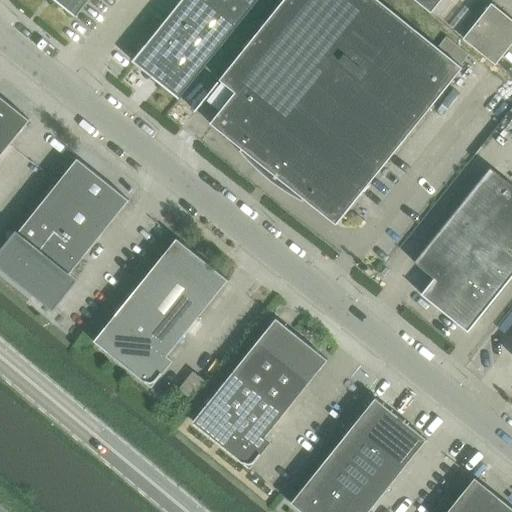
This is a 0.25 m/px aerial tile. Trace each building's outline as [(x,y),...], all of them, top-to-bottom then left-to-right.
[(54,0),(76,17),(89,0),(54,0)] [(235,0),(182,0),(180,3),(226,41),(250,11),(235,0)] [(210,124),(211,124),(336,225),(463,68),(378,0),(284,0),(220,80),(235,93),(210,124)] [(235,0),(250,11),(258,0),(235,0)] [(414,0),(431,13),(442,0),(414,0)] [(180,3),(156,32),(203,70),(226,41),(180,3)] [(511,20),(492,5),(464,39),(496,64),(511,43),(511,20)] [(133,62),(149,74),(158,81),(157,82),(179,99),(203,70),(156,32),(150,40),(151,40),(133,62)] [(461,65),(468,55),(446,38),(439,47),(461,65)] [(0,96),(0,138),(10,146),(30,121),(0,96)] [(0,157),(10,146),(0,138),(0,157)] [(58,287),(129,200),(78,159),(0,255),(0,263),(54,307),(64,292),(58,287)] [(511,185),(490,168),(414,262),(434,279),(422,293),(421,294),(468,332),(511,277),(511,185)] [(177,239),(94,341),(152,388),(163,374),(157,369),(229,280),(177,239)] [(276,319),(255,345),(307,386),(328,360),(276,319)] [(255,345),(234,370),(286,412),(307,386),(255,345)] [(256,450),(286,412),(234,370),(193,422),(250,469),(261,454),(256,450)] [(375,398),(344,438),(395,479),(427,440),(375,398)] [(369,511),(395,479),(344,438),(291,503),(302,511),(369,511)] [(511,511),(511,508),(475,478),(447,511),(511,511)]
